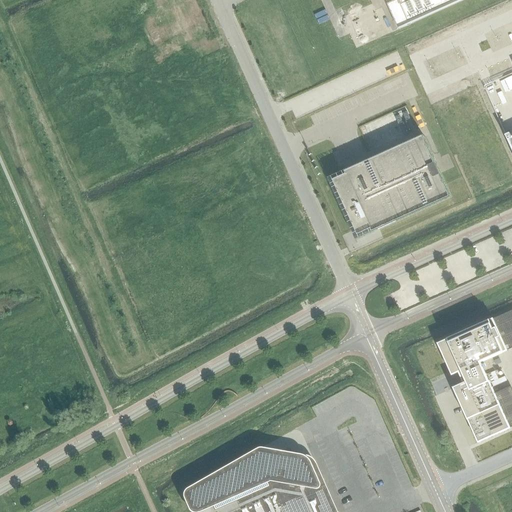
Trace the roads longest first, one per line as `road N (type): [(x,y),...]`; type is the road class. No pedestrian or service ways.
road 1 (tertiary): [(349,294),(0,491)]
road 2 (tertiary): [(39,511),(364,334)]
road 3 (unclassified): [(349,294),(218,0)]
road 4 (unclassified): [(511,222),(349,294)]
road 5 (tertiary): [(435,491),(364,334)]
road 6 (unclassified): [(364,334),(511,268)]
